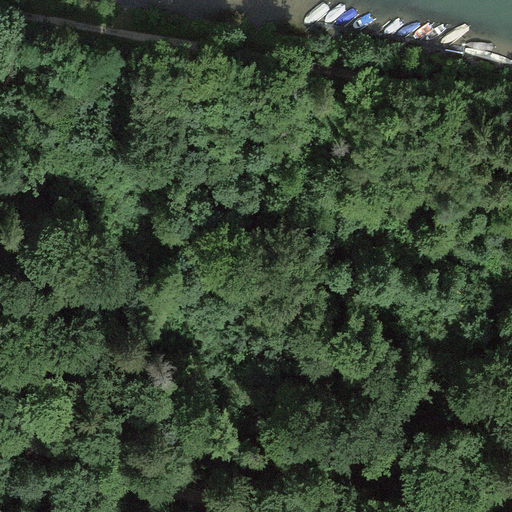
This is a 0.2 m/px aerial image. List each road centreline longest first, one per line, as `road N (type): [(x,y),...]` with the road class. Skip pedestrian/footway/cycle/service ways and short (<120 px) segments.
road 1 (track): [(511,104),(0,12)]
road 2 (track): [(0,434),(249,511)]
